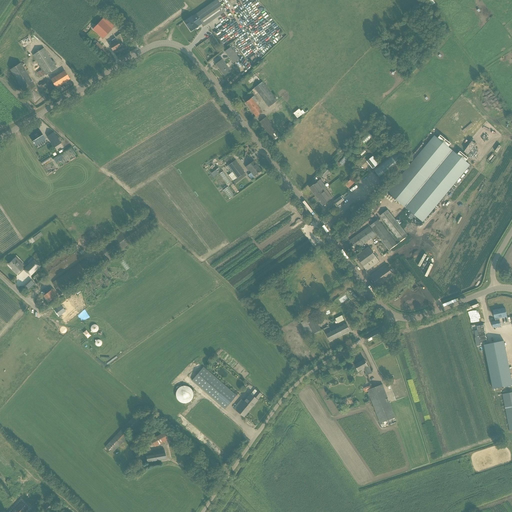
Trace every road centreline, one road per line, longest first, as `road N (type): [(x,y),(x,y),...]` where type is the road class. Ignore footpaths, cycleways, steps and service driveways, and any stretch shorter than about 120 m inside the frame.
road 1 (tertiary): [(0,138),(152,45),(183,48),(328,244),(392,315)]
road 2 (unclassified): [(201,511),(286,391),(381,331),(392,315)]
